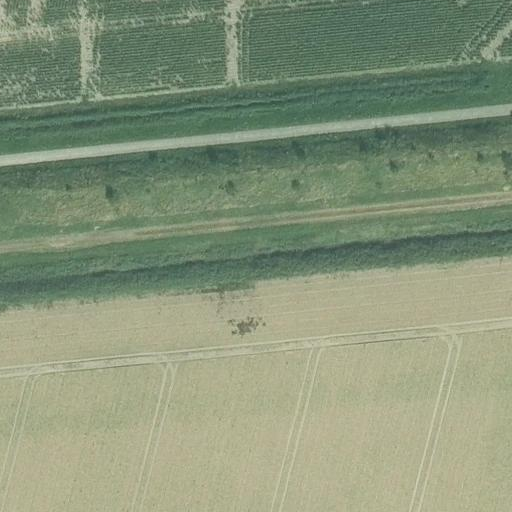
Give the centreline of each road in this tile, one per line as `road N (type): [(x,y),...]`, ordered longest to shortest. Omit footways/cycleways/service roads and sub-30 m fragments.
road 1 (track): [(0,254),(511,202)]
road 2 (unclassified): [(511,109),(0,159)]
